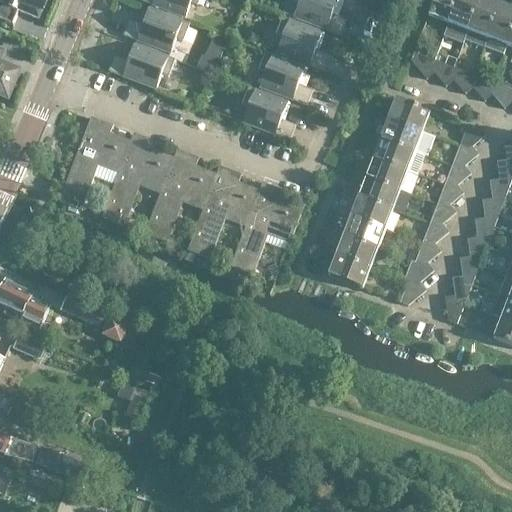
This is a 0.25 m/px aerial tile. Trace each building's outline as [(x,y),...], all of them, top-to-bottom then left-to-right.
[(48,0),(6,0),(4,6),(0,4),(0,22),(14,28),(20,14),(40,22),(48,0)] [(198,8),(200,0),(139,0),(139,2),(186,20),(191,5),(198,8)] [(342,38),(347,23),(333,18),(339,0),(294,0),(294,2),(300,5),(294,21),(342,38)] [(449,26),(459,0),(436,0),(429,18),(449,26)] [(481,0),(459,0),(449,26),(469,33),(481,0)] [(488,41),(501,7),(483,0),(481,0),(469,33),(465,42),(485,50),(488,41)] [(507,48),(511,36),(511,10),(501,7),(488,41),(507,48)] [(183,44),(190,26),(184,24),(151,11),(144,28),(130,23),(125,38),(172,56),(177,41),(183,44)] [(325,73),(330,58),(316,53),(323,35),(290,22),(290,23),(283,20),(277,38),(283,40),(277,56),(325,73)] [(219,69),(226,39),(212,36),(205,65),(219,69)] [(110,73),(157,91),(162,77),(169,79),(175,62),(169,60),(169,59),(136,47),(130,64),(116,59),(110,73)] [(0,62),(4,55),(0,52),(0,98),(8,103),(20,75),(0,66),(0,62)] [(307,108),(313,93),(299,88),(306,70),(273,58),(266,55),(260,73),(266,75),(260,90),(307,108)] [(415,55),(412,64),(427,82),(435,75),(432,72),(435,63),(415,55)] [(432,72),(435,75),(446,89),(454,83),(451,79),(454,70),(435,63),(432,72)] [(451,79),(454,83),(466,97),(473,90),(470,87),(474,78),(454,70),(451,79)] [(470,87),(473,90),(485,104),(493,98),(490,94),(493,85),(474,78),(470,87)] [(490,94),(493,98),(505,112),(511,105),(511,104),(509,101),(511,94),(511,87),(495,81),(493,85),(490,94)] [(249,110),(243,125),(291,143),(296,128),(282,123),(289,105),(256,93),(249,91),(243,108),(249,110)] [(389,123),(423,135),(431,115),(397,102),(389,123)] [(97,173),(118,181),(132,144),(102,133),(105,125),(92,120),(60,204),(82,213),(97,173)] [(415,155),(423,135),(389,123),(382,142),(415,155)] [(476,133),(468,130),(460,150),(468,153),(472,149),(486,138),(480,130),(476,133)] [(140,189),(160,197),(175,160),(145,149),(148,142),(135,137),(132,144),(118,181),(103,221),(125,229),(140,189)] [(374,161),(408,174),(418,178),(425,158),(415,155),(382,142),(374,161)] [(468,153),(460,150),(453,169),(462,172),(465,169),(479,157),(472,149),(468,153)] [(183,206),(203,213),(217,177),(187,165),(189,158),(177,153),(175,160),(160,197),(145,237),(168,246),(183,206)] [(401,194),(408,174),(374,161),(367,181),(401,194)] [(500,188),(510,191),(511,185),(511,169),(508,168),(508,163),(498,164),(500,182),(500,188)] [(226,222),(246,230),(260,193),(230,181),(232,174),(220,169),(217,177),(203,213),(188,253),(211,262),(226,222)] [(462,172),(453,169),(445,189),(454,192),(458,188),(472,176),(465,169),(462,172)] [(360,200),(393,213),(401,194),(367,181),(360,200)] [(494,208),(502,211),(510,191),(500,188),(500,182),(490,184),(493,202),(494,208)] [(269,238),(290,246),(304,210),(272,198),(275,190),(263,186),(260,193),(246,230),(231,270),(253,278),(269,238)] [(454,192),(445,189),(438,208),(447,211),(451,208),(464,196),(458,188),(454,192)] [(352,219),(386,232),(393,213),(360,200),(352,219)] [(486,227),(495,230),(502,211),(494,208),(493,202),(483,203),(485,221),(486,227)] [(447,211),(438,208),(431,227),(439,230),(443,227),(457,215),(451,208),(447,211)] [(345,239),(378,252),(386,232),(352,219),(345,239)] [(478,246),(487,250),(495,230),(486,227),(485,221),(475,223),(478,241),(478,246)] [(439,230),(431,227),(423,246),(432,250),(436,247),(449,235),(443,227),(439,230)] [(371,271),(378,252),(345,239),(337,258),(371,271)] [(471,265),(480,269),(487,250),(478,246),(478,241),(468,242),(470,260),(471,265)] [(432,250),(423,246),(416,266),(425,269),(428,266),(442,254),(436,247),(432,250)] [(363,291),(371,271),(337,258),(330,278),(363,291)] [(464,285),(472,289),(480,269),(471,265),(470,260),(460,262),(463,279),(464,285)] [(425,269),(416,266),(409,285),(417,289),(421,285),(434,274),(428,266),(425,269)] [(456,304),(465,308),(472,289),(464,285),(463,279),(453,281),(455,299),(456,304)] [(511,280),(508,279),(500,298),(511,302),(511,280)] [(6,286),(3,285),(0,291),(0,308),(8,312),(6,316),(41,332),(52,308),(33,300),(34,297),(7,284),(6,286)] [(417,289),(409,285),(401,305),(409,308),(427,293),(421,285),(417,289)] [(502,321),(511,324),(511,302),(500,298),(492,318),(502,322),(502,321)] [(456,304),(455,299),(446,300),(449,324),(457,327),(465,308),(456,304)] [(63,312),(105,332),(111,319),(69,300),(63,312)] [(502,322),(494,341),(511,347),(511,324),(502,321),(502,322)] [(14,351),(40,362),(46,350),(20,338),(14,351)] [(0,376),(10,381),(16,369),(5,363),(0,360),(0,376)] [(120,397),(132,401),(128,416),(142,419),(149,393),(123,386),(120,397)] [(75,429),(69,445),(119,463),(124,448),(75,429)] [(0,453),(5,455),(11,440),(0,435),(0,453)] [(0,491),(8,493),(11,476),(0,474),(0,491)]
